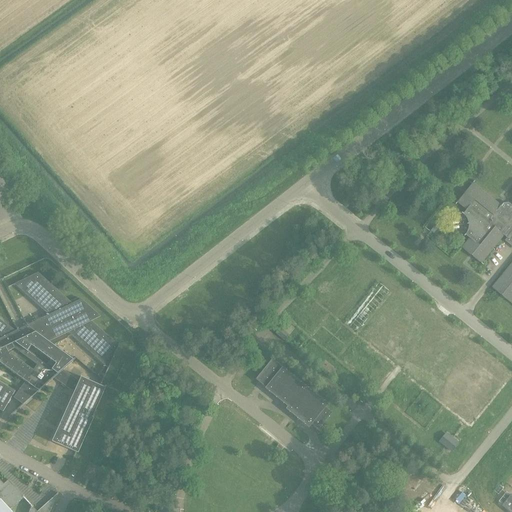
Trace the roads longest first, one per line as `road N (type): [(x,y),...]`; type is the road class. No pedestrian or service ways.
road 1 (unclassified): [(305,186),(511,24)]
road 2 (unclassified): [(134,315),(305,186)]
road 3 (unclassified): [(511,85),(404,177),(358,229)]
road 4 (unclassified): [(511,353),(358,229)]
road 5 (unclassified): [(0,233),(35,230),(134,315)]
road 6 (residential): [(0,447),(132,511)]
road 7 (unclassified): [(358,229),(261,332)]
road 8 (unclassified): [(224,388),(189,459),(179,511)]
road 9 (unclassified): [(361,413),(261,332)]
road 10 (unclassified): [(320,465),(224,388)]
